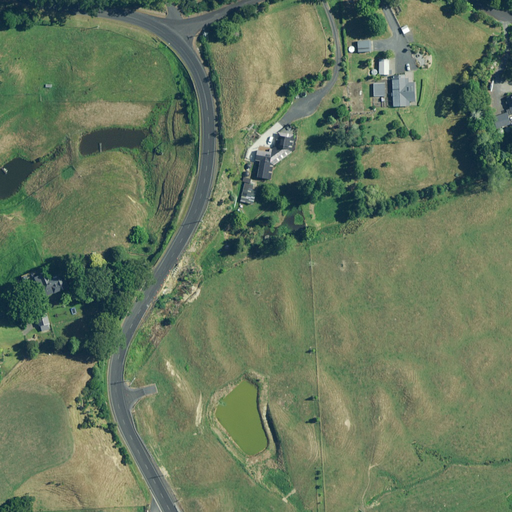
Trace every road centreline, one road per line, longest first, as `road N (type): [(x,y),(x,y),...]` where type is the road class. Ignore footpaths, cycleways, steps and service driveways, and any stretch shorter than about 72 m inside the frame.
road 1 (tertiary): [(171,511),(116,390),(124,341),(182,240),(205,181),(207,101),(170,36)]
road 2 (tertiary): [(170,36),(137,20),(32,0)]
